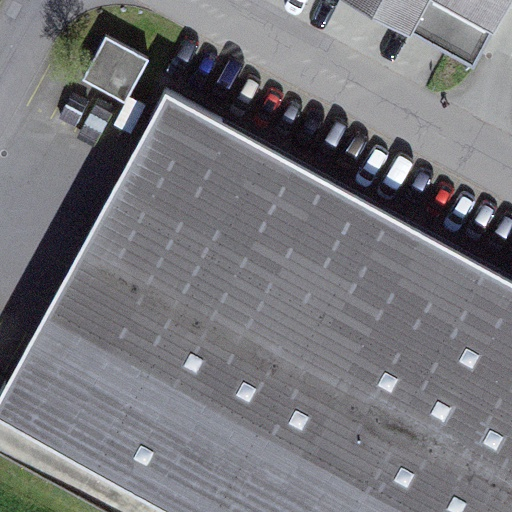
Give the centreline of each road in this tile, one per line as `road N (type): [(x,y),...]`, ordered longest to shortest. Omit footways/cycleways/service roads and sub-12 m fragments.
road 1 (unclassified): [(511,150),(229,0)]
road 2 (unclassified): [(0,134),(76,0)]
